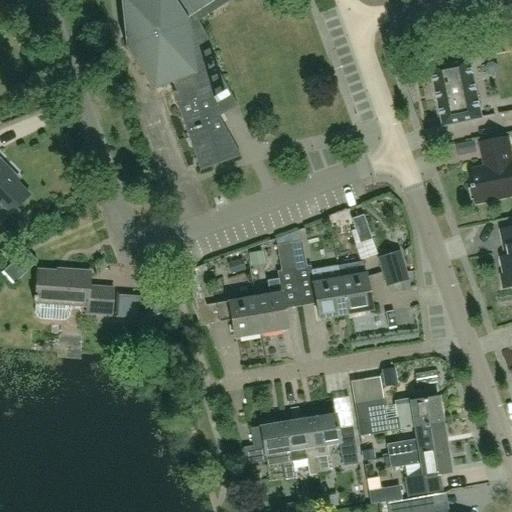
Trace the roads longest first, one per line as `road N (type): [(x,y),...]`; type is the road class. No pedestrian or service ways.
road 1 (residential): [(41,0),(121,215),(144,239),(400,156)]
road 2 (residential): [(199,379),(458,324)]
road 3 (residential): [(458,324),(400,156)]
road 4 (residential): [(511,471),(458,324)]
road 5 (residential): [(354,29),(393,8),(486,0)]
road 6 (residential): [(400,156),(354,29)]
